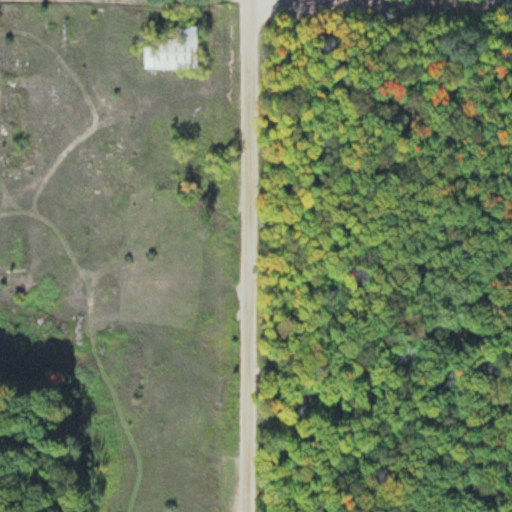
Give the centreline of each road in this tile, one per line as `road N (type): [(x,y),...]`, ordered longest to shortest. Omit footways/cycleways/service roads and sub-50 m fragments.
road 1 (residential): [(247,511),(245,7)]
road 2 (residential): [(511,8),(245,7)]
